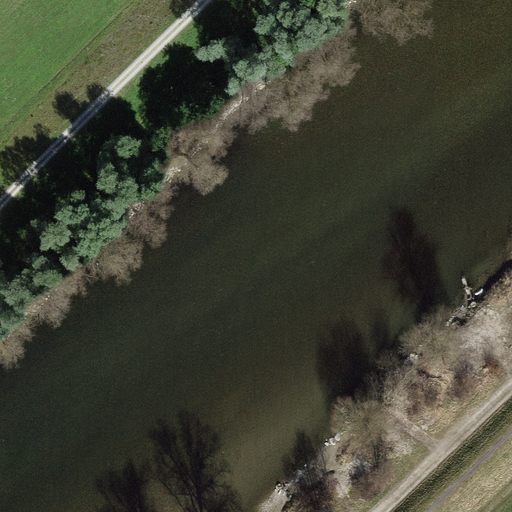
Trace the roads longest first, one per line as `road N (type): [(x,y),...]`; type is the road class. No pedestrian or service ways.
road 1 (track): [(206,0),(0,197)]
road 2 (track): [(373,511),(511,379)]
